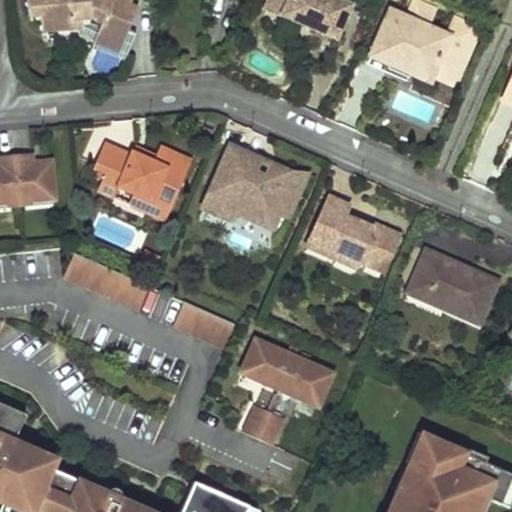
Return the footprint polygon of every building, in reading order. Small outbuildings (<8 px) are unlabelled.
[(26,0),(27,16),(39,16),(40,32),(72,30),(71,21),(89,20),(100,19),(106,21),(129,32),(139,9),(132,6),(134,0),(26,0)] [(353,6),(340,0),(266,0),(264,7),(338,41),(353,6)] [(408,19),(400,15),(395,25),(391,23),(384,26),(374,48),(432,74),(454,84),(478,29),(456,19),(448,36),(426,27),(434,9),(415,1),(408,19)] [(400,15),(390,11),(384,26),(391,23),(395,25),(400,15)] [(100,19),(89,20),(81,35),(97,41),(106,21),(100,19)] [(129,32),(106,21),(97,41),(96,42),(128,56),(137,35),(129,32)] [(432,74),(374,48),(371,55),(429,81),(432,74)] [(130,156),(104,144),(93,169),(104,175),(96,193),(114,200),(119,190),(132,196),(149,203),(144,214),(164,222),(191,161),(159,148),(155,157),(153,163),(131,153),(130,156)] [(134,148),(131,153),(153,163),(155,157),(134,148)] [(261,162),(229,148),(203,208),(218,215),(224,209),(237,215),(266,227),(266,215),(281,215),(304,177),(276,172),(273,180),(256,173),(261,162)] [(30,154),(14,156),(18,202),(53,199),(50,163),(31,165),(30,154)] [(14,156),(0,157),(0,203),(18,202),(14,156)] [(276,172),(261,162),(256,173),(273,180),(276,172)] [(132,196),(128,206),(144,214),(149,203),(132,196)] [(347,206),(327,197),(308,241),(317,245),(321,255),(339,262),(348,258),(382,273),(398,235),(371,223),(369,227),(352,220),(343,216),(347,206)] [(237,215),(224,209),(218,215),(234,222),(237,215)] [(371,223),(354,216),(352,220),(369,227),(371,223)] [(317,245),(308,241),(305,248),(321,255),(317,245)] [(464,267),(425,250),(412,280),(429,287),(423,300),(479,325),(498,282),(474,271),(471,277),(462,273),(464,267)] [(149,287),(73,253),(62,278),(138,312),(149,287)] [(474,271),(464,267),(462,273),(471,277),(474,271)] [(429,287),(412,280),(406,293),(423,300),(429,287)] [(234,324),(183,302),(172,326),(223,349),(234,324)] [(8,327),(0,323),(0,343),(1,343),(8,327)] [(331,375),(255,342),(241,373),(317,407),(331,375)] [(24,416),(0,405),(0,503),(1,504),(18,511),(245,511),(247,508),(192,484),(179,511),(143,511),(119,502),(119,501),(120,500),(120,499),(120,497),(120,495),(119,494),(118,493),(117,492),(116,491),(114,491),(113,490),(110,490),(109,491),(107,492),(106,493),(105,495),(50,471),(54,462),(25,449),(22,456),(9,450),(24,416)] [(284,419),(254,406),(242,433),(272,447),(284,419)] [(474,511),(482,496),(497,503),(510,475),(482,462),(484,457),(455,444),(453,450),(426,438),(414,465),(408,463),(396,492),(402,495),(394,511),(474,511)]
